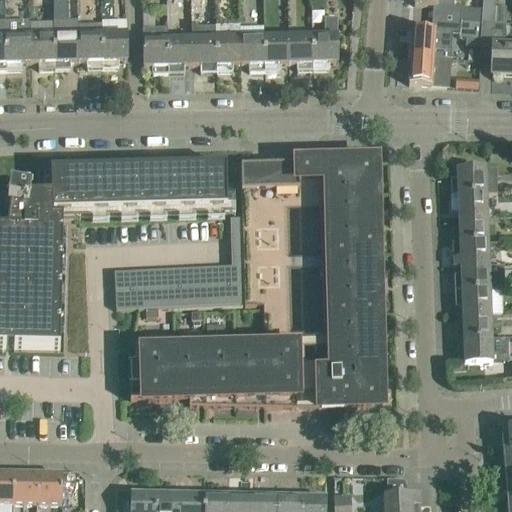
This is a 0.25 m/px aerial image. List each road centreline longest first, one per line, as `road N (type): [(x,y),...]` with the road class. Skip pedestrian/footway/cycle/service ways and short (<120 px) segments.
road 1 (unclassified): [(0,130),(370,122)]
road 2 (residential): [(430,457),(106,452)]
road 3 (residential): [(427,408),(419,121)]
road 4 (residential): [(370,122),(381,0)]
